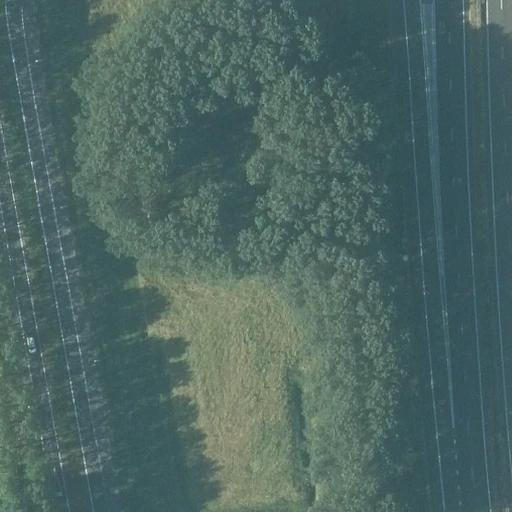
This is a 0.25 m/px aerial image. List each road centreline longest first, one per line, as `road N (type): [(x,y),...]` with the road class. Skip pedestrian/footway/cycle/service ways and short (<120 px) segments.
road 1 (motorway): [(98,511),(11,0)]
road 2 (motorway): [(411,0),(435,330),(468,427)]
road 3 (motorway): [(447,0),(468,427)]
road 4 (motorway): [(0,161),(61,511)]
road 5 (motorway): [(511,282),(500,0)]
